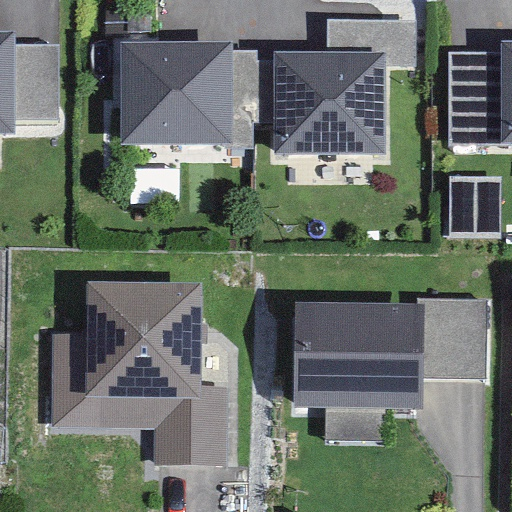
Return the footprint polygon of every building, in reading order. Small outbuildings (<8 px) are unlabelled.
[(330,57),(252,59),(253,126),(274,126),(274,158),(377,157),(375,71),(421,71),(421,21),(329,23),(330,57)] [(65,34),(0,34),(0,126),(66,126),(65,34)] [(501,55),(448,55),(448,152),(511,151),(511,45),(501,46),(501,55)] [(252,59),(256,49),(122,46),(119,152),(253,156),(253,126),(252,59)] [(89,285),(85,402),(95,402),(95,429),(156,431),(155,465),(229,468),(232,387),(201,386),(205,289),(89,285)] [(488,308),(292,305),(290,414),(323,415),(323,444),(390,445),(391,410),(422,411),(423,380),(487,381),(488,308)]
